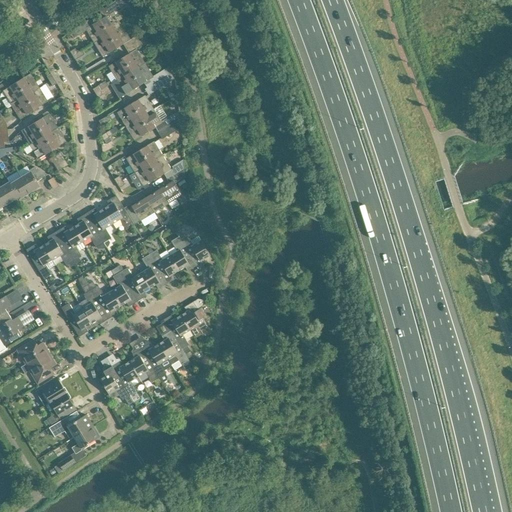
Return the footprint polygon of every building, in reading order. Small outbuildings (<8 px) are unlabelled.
[(114,12),(124,5),(121,0),(116,0),(99,11),(103,18),(99,20),(108,34),(122,26),(114,12)] [(99,20),(95,23),(94,22),(87,20),(66,36),(70,42),(87,31),(94,43),(108,34),(99,20)] [(132,38),(131,39),(122,26),(108,34),(116,48),(123,44),(126,49),(140,41),(136,35),(132,38)] [(102,57),(116,48),(108,34),(94,43),(102,57)] [(136,49),(138,48),(139,49),(143,46),(140,41),(126,49),(129,54),(122,58),(131,72),(145,63),(136,49)] [(117,80),(131,72),(122,58),(108,66),(117,80)] [(131,72),(139,86),(154,77),(145,63),(131,72)] [(158,81),(170,73),(169,66),(155,75),(158,81)] [(120,98),(139,86),(131,72),(117,80),(111,84),(120,98)] [(25,96),(39,88),(31,73),(17,82),(25,96)] [(171,81),(170,73),(158,81),(155,83),(159,89),(160,88),(171,81)] [(96,93),(101,90),(108,86),(105,81),(98,86),(93,89),(96,93)] [(11,105),(25,96),(17,82),(2,91),(11,105)] [(25,96),(34,110),(48,101),(39,88),(25,96)] [(139,118),(154,109),(145,95),(131,104),(139,118)] [(20,119),(34,110),(25,96),(11,105),(20,119)] [(126,126),(139,118),(131,104),(117,112),(126,126)] [(167,127),(176,121),(173,116),(162,123),(154,109),(139,118),(148,132),(155,128),(158,132),(167,127)] [(44,136),(58,128),(49,113),(35,122),(44,136)] [(134,140),(148,132),(139,118),(126,126),(134,140)] [(180,128),(176,122),(176,121),(167,127),(158,132),(162,139),(180,128)] [(30,145),(44,136),(35,122),(21,131),(30,145)] [(44,136),(53,150),(66,142),(58,128),(44,136)] [(4,142),(9,141),(8,136),(0,136),(0,153),(5,152),(5,148),(4,142)] [(38,159),(53,150),(44,136),(30,145),(38,159)] [(148,164),(163,155),(154,141),(140,150),(148,164)] [(135,173),(148,164),(140,150),(126,158),(135,173)] [(55,155),(63,168),(69,165),(61,152),(55,155)] [(58,171),(63,168),(55,155),(50,158),(58,171)] [(148,164),(157,178),(171,169),(163,155),(148,164)] [(176,173),(184,168),(183,159),(172,166),(176,173)] [(143,187),(157,178),(148,164),(135,173),(143,187)] [(40,186),(36,180),(48,174),(35,166),(30,170),(31,171),(20,178),(29,193),(40,186)] [(182,195),(175,183),(185,176),(184,168),(176,173),(167,178),(170,183),(160,190),(168,204),(182,195)] [(23,196),(29,193),(20,178),(11,184),(9,182),(21,201),(25,198),(23,196)] [(20,201),(21,201),(9,182),(0,187),(0,191),(8,203),(14,200),(15,201),(19,199),(20,201)] [(155,212),(168,204),(160,190),(146,198),(155,212)] [(134,225),(124,208),(116,195),(107,201),(109,205),(104,209),(113,224),(120,219),(126,229),(134,225)] [(136,223),(155,212),(146,198),(132,207),(137,216),(133,218),(136,223)] [(113,224),(104,209),(98,212),(95,208),(86,213),(106,247),(109,246),(110,243),(108,240),(111,238),(105,228),(113,224)] [(104,249),(106,247),(86,213),(77,219),(80,223),(74,227),(83,242),(90,237),(96,247),(97,247),(97,248),(104,249)] [(193,245),(187,235),(183,228),(182,229),(176,220),(172,222),(171,223),(179,236),(198,269),(207,263),(204,259),(210,255),(201,240),(193,245)] [(83,242),(74,227),(68,230),(65,226),(56,231),(74,261),(82,256),(76,246),(83,242)] [(66,265),(74,261),(56,231),(47,237),(50,241),(44,245),(53,260),(56,264),(63,260),(66,265)] [(198,269),(179,236),(171,241),(177,251),(170,255),(179,270),(185,267),(187,271),(196,266),(198,269)] [(53,260),(44,245),(38,248),(35,244),(26,250),(44,279),(52,274),(46,264),(53,260)] [(157,250),(153,252),(150,246),(147,249),(150,254),(149,254),(167,284),(176,278),(173,274),(179,270),(170,255),(170,256),(166,250),(159,255),(157,250)] [(167,284),(149,254),(147,250),(141,253),(144,258),(142,259),(148,269),(141,273),(150,288),(156,285),(158,289),(167,284)] [(127,268),(123,270),(120,265),(117,267),(138,301),(147,296),(144,292),(150,288),(141,273),(133,278),(127,268)] [(129,307),(138,301),(117,267),(112,270),(115,275),(113,276),(119,286),(111,291),(121,306),(126,302),(129,307)] [(121,306),(111,291),(104,295),(98,285),(96,286),(93,281),(88,284),(109,319),(117,314),(115,309),(121,306)] [(100,324),(109,319),(88,284),(82,288),(85,293),(83,294),(86,299),(79,304),(93,327),(99,323),(100,324)] [(0,299),(0,305),(8,301),(5,296),(0,299)] [(181,315),(190,330),(197,326),(203,335),(205,335),(205,336),(210,333),(210,332),(211,331),(202,316),(205,315),(202,310),(201,311),(200,310),(198,310),(197,309),(202,305),(203,301),(199,300),(198,299),(184,307),(187,311),(181,315)] [(0,321),(9,315),(9,314),(5,309),(11,305),(8,301),(0,305),(0,321)] [(79,304),(72,308),(69,303),(61,308),(79,337),(88,331),(87,330),(93,327),(79,304)] [(190,330),(181,315),(175,319),(172,314),(164,320),(170,331),(185,354),(190,351),(187,345),(189,344),(186,339),(193,335),(190,330)] [(0,334),(21,322),(18,317),(12,320),(9,315),(0,321),(0,334)] [(0,351),(1,353),(7,349),(4,346),(21,335),(18,329),(24,326),(21,322),(0,334),(0,351)] [(164,340),(158,344),(168,359),(171,365),(179,360),(181,364),(181,365),(182,365),(185,369),(191,365),(188,359),(185,354),(170,331),(162,336),(164,340)] [(23,371),(49,355),(47,351),(47,349),(43,342),(37,345),(34,340),(17,350),(26,364),(21,367),(23,371)] [(150,343),(141,348),(159,378),(162,383),(166,380),(167,376),(165,374),(166,373),(160,363),(168,359),(158,344),(153,347),(150,343)] [(152,382),(159,378),(141,348),(132,354),(135,358),(129,361),(141,381),(149,377),(152,382)] [(49,355),(23,371),(25,373),(29,370),(38,384),(54,374),(51,368),(56,365),(53,359),(51,359),(49,355)] [(121,361),(112,366),(130,395),(134,402),(140,399),(136,392),(137,391),(134,386),(141,381),(129,361),(123,365),(121,361)] [(106,376),(100,379),(109,394),(116,390),(122,400),(125,399),(129,405),(134,402),(130,395),(112,366),(103,371),(106,376)] [(57,377),(35,390),(38,396),(45,406),(45,407),(46,406),(67,394),(66,393),(57,377)] [(47,419),(44,421),(47,426),(50,423),(51,424),(76,409),(67,394),(46,406),(49,411),(54,408),(57,413),(47,418),(47,419)] [(74,437),(93,426),(86,415),(71,424),(66,427),(68,432),(70,431),(74,437)] [(54,425),(49,428),(55,437),(65,431),(66,433),(68,432),(66,427),(71,424),(66,417),(54,425)] [(93,426),(74,437),(78,444),(72,448),(76,454),(88,446),(87,444),(100,437),(93,426)] [(75,462),(71,455),(59,463),(63,470),(75,462)]
